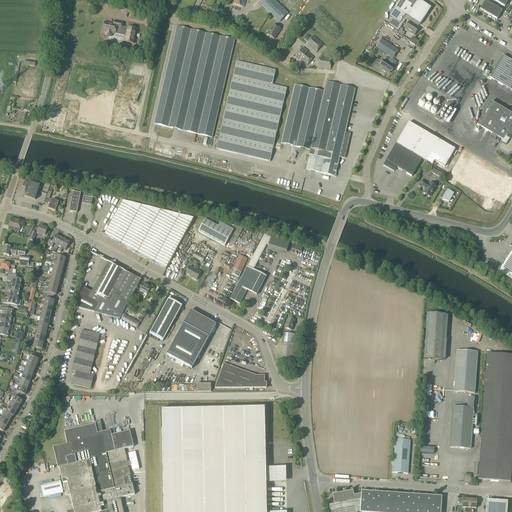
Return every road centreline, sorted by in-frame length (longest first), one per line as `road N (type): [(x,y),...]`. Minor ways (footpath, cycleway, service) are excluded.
road 1 (track): [(0,171),(189,202),(312,235),(414,278),(511,338)]
road 2 (unclassified): [(305,388),(280,385),(256,332),(80,236)]
road 3 (residential): [(332,75),(285,67),(215,23),(90,0)]
road 4 (residential): [(0,460),(46,364),(80,236)]
road 5 (unclassified): [(367,203),(369,161),(396,97),(455,8)]
road 6 (tertiary): [(4,207),(47,76),(48,0)]
road 7 (unclassified): [(511,493),(313,482)]
road 8 (track): [(511,297),(441,255),(342,214)]
road 9 (unknown): [(441,488),(451,326)]
road 10 (tertiary): [(367,203),(486,232),(501,228),(511,211)]
road 11 (tertiary): [(305,388),(308,325),(331,243)]
